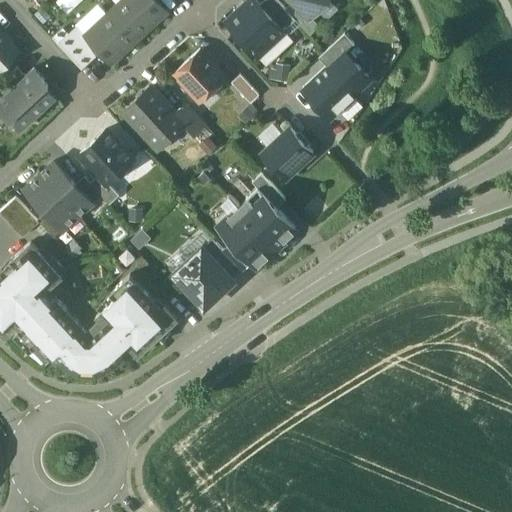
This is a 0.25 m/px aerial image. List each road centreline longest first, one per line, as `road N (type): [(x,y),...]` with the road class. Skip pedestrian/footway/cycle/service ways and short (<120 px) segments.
road 1 (residential): [(343,264),(116,424)]
road 2 (residential): [(510,159),(413,208),(343,264)]
road 3 (residential): [(343,264),(511,195)]
road 4 (residential): [(99,100),(7,0)]
road 5 (residential): [(99,100),(196,13)]
road 6 (residential): [(0,178),(69,113),(99,100)]
